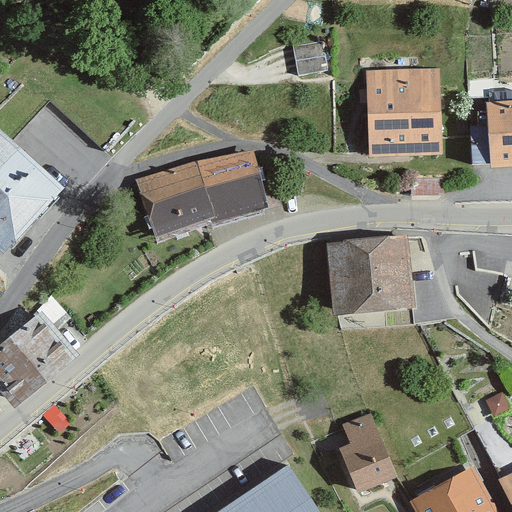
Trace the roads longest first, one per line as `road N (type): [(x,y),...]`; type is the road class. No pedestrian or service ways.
road 1 (residential): [(511,218),(378,215),(254,242),(170,290),(0,432)]
road 2 (residential): [(282,0),(98,185),(0,319)]
